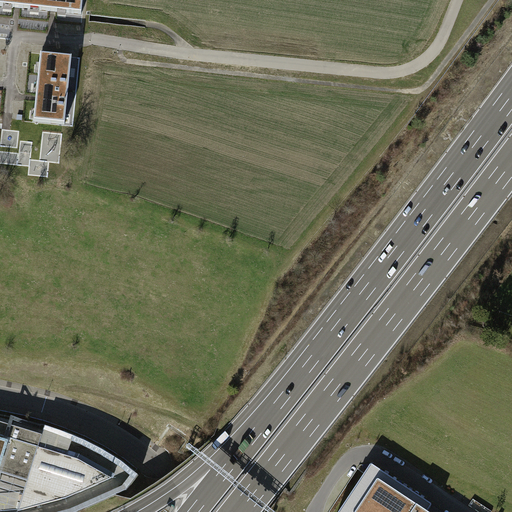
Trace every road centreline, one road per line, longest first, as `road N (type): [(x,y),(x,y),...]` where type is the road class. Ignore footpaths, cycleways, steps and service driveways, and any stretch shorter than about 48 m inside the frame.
road 1 (unclassified): [(457,0),(429,56),(398,72),(14,35)]
road 2 (motorway): [(234,511),(511,156)]
road 3 (motorway): [(511,102),(236,458)]
road 4 (unclassified): [(0,395),(58,409),(125,441),(210,511)]
